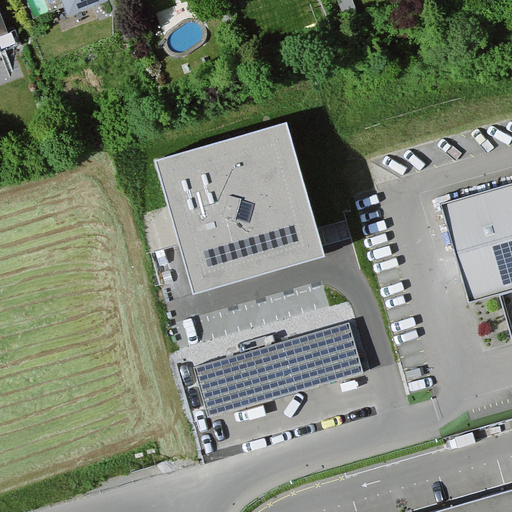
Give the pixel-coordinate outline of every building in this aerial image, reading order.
[(107,0),(63,0),(73,23),(111,8),(107,0)] [(0,16),(0,39),(8,36),(0,16)] [(287,124),(156,163),(192,288),(324,250),(287,124)] [(511,187),(440,207),(467,301),(511,288),(511,187)] [(349,323),(193,367),(208,418),(364,374),(349,323)] [(511,511),(511,483),(411,511),(511,511)]
